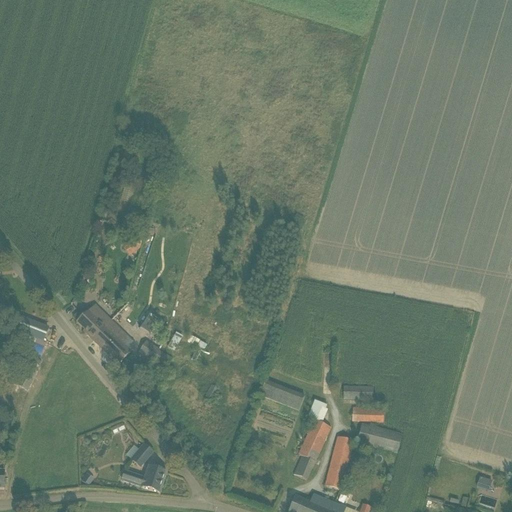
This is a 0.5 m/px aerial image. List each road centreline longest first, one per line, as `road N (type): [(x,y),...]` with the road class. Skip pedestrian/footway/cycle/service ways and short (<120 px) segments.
road 1 (residential): [(209,508),(120,386),(0,248)]
road 2 (unclassified): [(209,508),(68,498),(0,509)]
